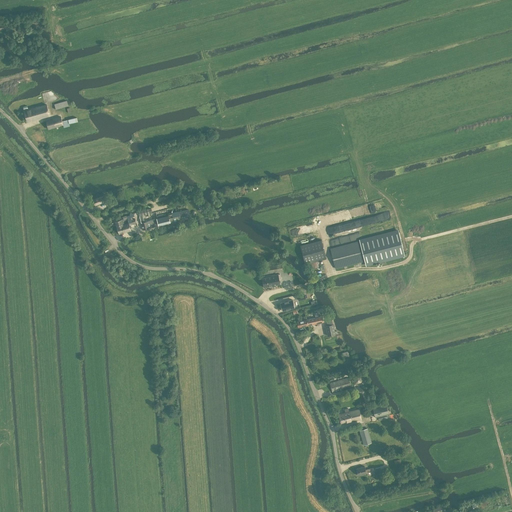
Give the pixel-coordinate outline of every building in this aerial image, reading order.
[(5,29),(7,34),(15,31),(13,23),(4,25),(4,24),(0,25),(0,29),(0,30),(5,29)] [(67,101),(54,104),(55,109),(68,106),(67,101)] [(27,122),(50,116),(47,105),(24,111),(27,122)] [(69,123),(74,122),(78,121),(77,117),(62,122),(61,117),(46,121),(48,129),(63,125),(64,128),(70,126),(69,123)] [(55,136),(45,138),(47,144),(56,141),(55,136)] [(95,205),(104,202),(102,197),(93,200),(95,205)] [(166,209),(146,215),(144,210),(138,212),(139,216),(143,229),(156,226),(154,219),(157,219),(158,225),(168,223),(168,222),(180,219),(190,216),(188,210),(179,212),(178,208),(187,206),(186,204),(166,209)] [(123,225),(121,225),(124,232),(131,230),(131,229),(132,228),(131,225),(136,223),(135,219),(131,221),(130,218),(134,217),(133,214),(130,215),(130,216),(127,217),(127,218),(129,223),(123,225)] [(119,234),(124,232),(121,225),(123,225),(121,220),(115,222),(119,234)] [(359,241),(330,248),(335,268),(364,261),(366,266),(400,258),(405,256),(403,247),(402,244),(398,229),(373,236),(359,239),(359,240),(359,241)] [(305,264),(308,263),(310,269),(320,266),(318,261),(326,259),(321,240),(300,245),(305,264)] [(273,272),(283,270),(281,264),(271,266),(271,261),(262,263),(264,274),(273,272)] [(271,276),(262,278),(264,287),(269,286),(270,287),(272,286),(272,285),(280,284),(278,274),(271,275),(271,276)] [(293,300),(280,303),(282,311),(295,307),(293,300)] [(316,317),(306,319),(308,325),(324,321),(322,316),(318,317),(317,310),(314,311),(316,317)] [(325,326),(327,336),(337,334),(337,331),(337,330),(336,330),(334,331),(332,320),(326,321),(327,325),(325,326)] [(352,378),(354,384),(360,386),(364,381),(362,376),(356,374),(352,378)] [(330,383),(333,392),(351,387),(349,378),(330,383)] [(374,413),(372,414),(374,422),(390,418),(387,405),(373,408),(374,413)] [(345,409),(345,413),(339,414),(341,424),(362,419),(359,409),(349,412),(348,409),(345,409)] [(364,445),(371,443),(367,429),(360,431),(364,445)] [(365,466),(356,469),(358,476),(367,473),(374,471),(373,468),(366,470),(365,466)] [(475,501),(464,505),(465,511),(477,507),(475,501)]
